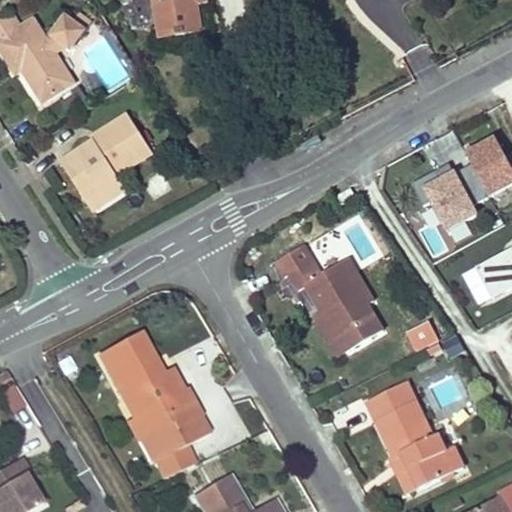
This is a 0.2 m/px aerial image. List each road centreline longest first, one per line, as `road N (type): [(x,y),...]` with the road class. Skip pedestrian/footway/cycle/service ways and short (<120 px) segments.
road 1 (residential): [(192,237),(511,59)]
road 2 (residential): [(192,237),(353,511)]
road 3 (unknown): [(355,146),(511,393)]
road 4 (unknown): [(25,318),(143,511)]
road 5 (residential): [(68,294),(192,237)]
road 6 (residential): [(68,294),(0,179)]
